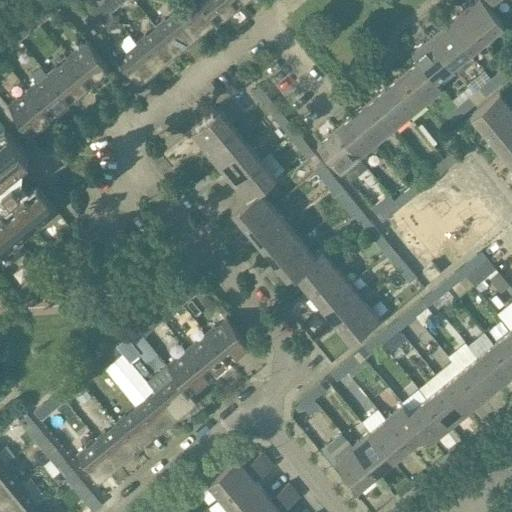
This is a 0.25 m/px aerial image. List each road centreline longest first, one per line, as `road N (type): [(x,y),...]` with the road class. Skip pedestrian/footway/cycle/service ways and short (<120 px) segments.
road 1 (residential): [(255,406),(286,378),(286,349),(144,178)]
road 2 (residential): [(144,178),(127,159),(130,123),(261,18)]
road 3 (residential): [(123,511),(255,406)]
road 4 (residential): [(339,511),(255,406)]
